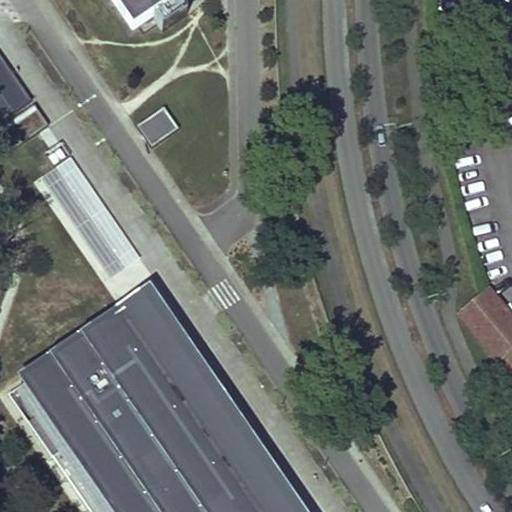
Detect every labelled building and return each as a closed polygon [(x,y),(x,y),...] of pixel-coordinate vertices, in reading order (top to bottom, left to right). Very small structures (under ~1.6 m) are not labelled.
[(113,0),(135,30),(178,0),(113,0)] [(0,122),(33,100),(0,52),(0,122)] [(0,129),(0,131),(13,151),(49,126),(35,106),(0,129)] [(166,106),(140,125),(154,146),(180,127),(166,106)] [(70,157),(35,180),(113,298),(130,287),(121,274),(140,262),(70,157)] [(145,291),(1,395),(80,511),(295,511),(231,418),(145,291)] [(511,321),(487,291),(481,296),(458,315),(498,363),(497,365),(511,382),(511,321)]
